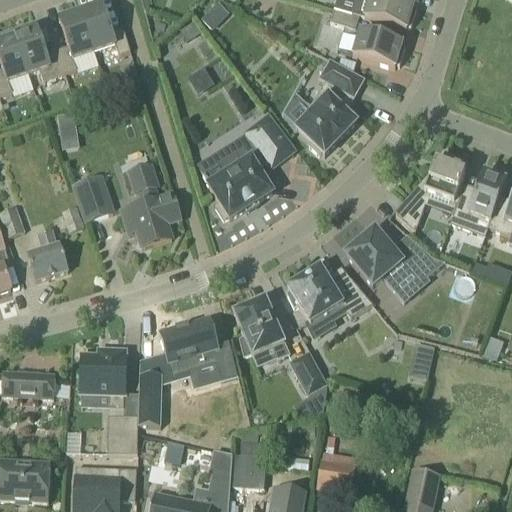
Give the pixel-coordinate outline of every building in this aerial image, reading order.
[(359,21),(406,35),(407,32),(410,33),(416,14),(413,13),(414,10),(379,0),(357,0),(352,19),(359,21)] [(115,49),(119,61),(130,57),(123,32),(111,37),(101,10),(94,13),(93,9),(79,14),(94,57),(115,49)] [(68,51),(57,55),(65,79),(77,75),(73,64),(94,57),(79,14),(65,19),(66,22),(59,25),(68,51)] [(330,28),(355,35),(359,21),(352,19),(334,14),(330,28)] [(194,26),(180,35),(187,47),(201,38),(194,26)] [(28,79),(39,75),(43,87),(65,79),(57,55),(45,59),(36,33),(29,35),(28,32),(13,37),(28,79)] [(352,61),(395,73),(396,70),(399,71),(405,52),(401,51),(402,48),(360,36),(352,61)] [(0,101),(12,97),(8,86),(28,79),(13,37),(0,41),(0,43),(1,45),(0,45),(0,66),(2,74),(0,74),(0,101)] [(365,84),(329,65),(318,85),(324,88),(310,112),(313,115),(295,134),(310,148),(308,151),(319,161),(321,159),(324,162),(357,128),(339,111),(346,100),(354,104),(365,84)] [(219,208),(214,211),(223,226),(228,223),(229,225),(247,214),(248,216),(256,211),(255,209),(260,206),(272,198),(257,174),(267,167),(272,173),(293,156),(267,122),(246,138),(251,145),(235,157),(240,165),(228,175),(229,178),(208,191),(219,208)] [(56,153),(66,151),(60,123),(50,125),(56,153)] [(435,167),(434,171),(433,174),(393,218),(415,237),(429,199),(456,209),(452,221),(453,221),(462,198),(464,192),(461,190),(468,171),(444,162),(442,170),(435,167)] [(134,230),(135,234),(141,254),(171,244),(167,229),(181,225),(172,199),(159,203),(155,193),(159,192),(151,169),(126,177),(134,202),(138,200),(141,209),(121,215),(126,232),(134,230)] [(483,177),(476,194),(473,202),(462,198),(453,221),(452,221),(450,228),(467,235),(470,227),(488,233),(500,201),(506,186),(502,184),(504,181),(501,180),(501,179),(491,175),(490,176),(487,175),(486,178),(483,177)] [(103,180),(71,190),(78,211),(84,229),(116,219),(103,180)] [(511,206),(500,201),(488,233),(511,242),(509,249),(511,250),(511,203),(511,204),(511,206)] [(83,232),(76,212),(62,217),(68,237),(83,232)] [(0,218),(0,223),(7,243),(24,237),(15,213),(0,218)] [(43,253),(26,258),(35,286),(68,276),(59,248),(56,249),(52,234),(39,238),(43,253)] [(383,283),(394,295),(417,276),(425,285),(427,284),(445,268),(433,264),(407,241),(391,254),(374,235),(362,246),(359,243),(345,254),(348,257),(346,260),(373,292),(383,283)] [(0,297),(11,294),(4,271),(9,269),(0,238),(0,297)] [(372,310),(341,273),(326,282),(320,272),(287,292),(289,297),(286,298),(294,314),(299,311),(310,330),(342,310),(350,324),(372,310)] [(252,362),(273,353),(277,364),(288,359),(267,309),(265,304),(255,308),(249,311),(247,307),(235,313),(236,316),(233,318),(244,343),(239,345),(244,362),(251,359),(252,362)] [(175,336),(160,341),(172,382),(188,378),(216,369),(221,386),(237,381),(228,346),(215,350),(208,326),(188,332),(187,331),(186,331),(186,333),(176,336),(176,335),(175,335),(175,336)] [(431,368),(434,352),(416,348),(415,352),(427,367),(431,368)] [(511,352),(508,351),(502,366),(511,370),(511,352)] [(125,357),(109,356),(109,355),(96,355),(96,361),(81,360),(80,399),(109,400),(109,414),(124,415),(124,407),(124,401),(125,401),(126,362),(125,362),(125,357)] [(310,359),(290,369),(308,401),(327,390),(310,359)] [(36,380),(22,379),(3,378),(2,402),(53,405),(55,381),(36,380)] [(139,380),(138,432),(161,432),(162,381),(139,380)] [(137,461),(138,422),(108,422),(107,460),(137,461)] [(168,446),(163,467),(180,470),(185,450),(168,446)] [(237,450),(234,493),(265,495),(268,452),(237,450)] [(227,511),(232,460),(217,457),(216,458),(219,458),(231,461),(229,483),(212,479),(208,495),(196,493),(192,510),(169,505),(169,504),(153,500),(150,511),(227,511)] [(0,466),(0,506),(48,509),(50,469),(0,466)] [(355,473),(322,468),(318,492),(351,497),(355,473)] [(135,507),(136,475),(118,474),(118,479),(105,479),(105,484),(75,483),(73,511),(118,511),(119,507),(135,507)] [(431,511),(438,482),(411,476),(403,511),(431,511)] [(279,511),(296,511),(300,491),(278,487),(274,509),(279,511)]
